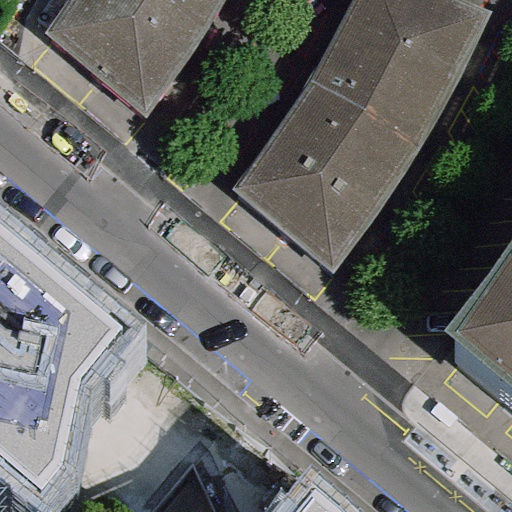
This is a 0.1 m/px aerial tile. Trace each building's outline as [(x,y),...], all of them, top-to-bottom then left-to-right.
[(0,0),(0,3),(13,11),(20,0),(0,0)] [(85,0),(59,50),(175,109),(231,0),(85,0)] [(370,268),(494,14),(465,0),(356,0),(253,211),(370,268)] [(0,511),(22,511),(143,365),(61,311),(0,251),(0,511)] [(511,297),(462,369),(511,410),(511,297)] [(328,511),(306,490),(286,511),(328,511)]
